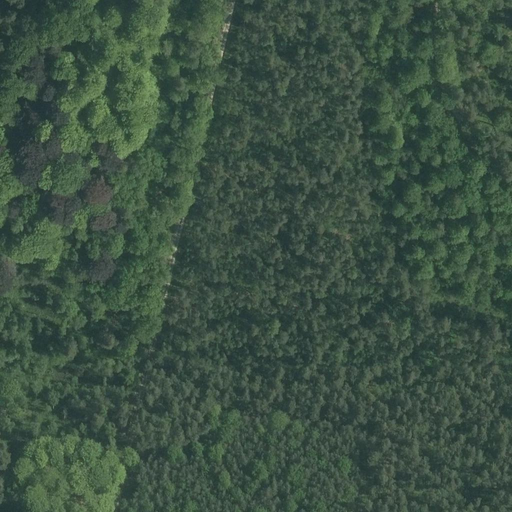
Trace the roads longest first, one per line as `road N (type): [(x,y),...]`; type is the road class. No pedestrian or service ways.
road 1 (track): [(113,511),(233,0)]
road 2 (track): [(511,180),(477,148),(443,92),(433,53),(435,0)]
